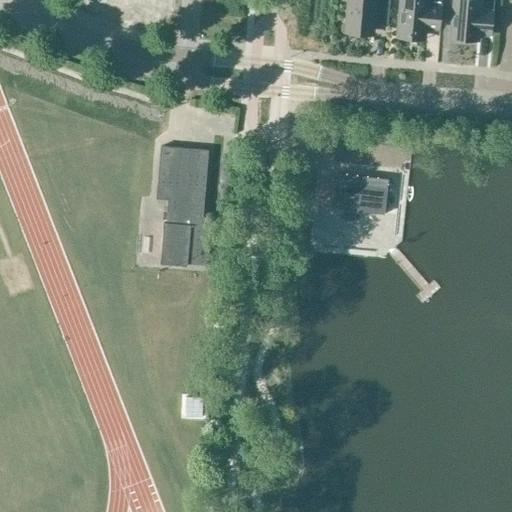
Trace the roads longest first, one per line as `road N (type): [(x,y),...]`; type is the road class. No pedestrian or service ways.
road 1 (unclassified): [(265,78),(142,58),(0,4)]
road 2 (residential): [(504,106),(265,78)]
